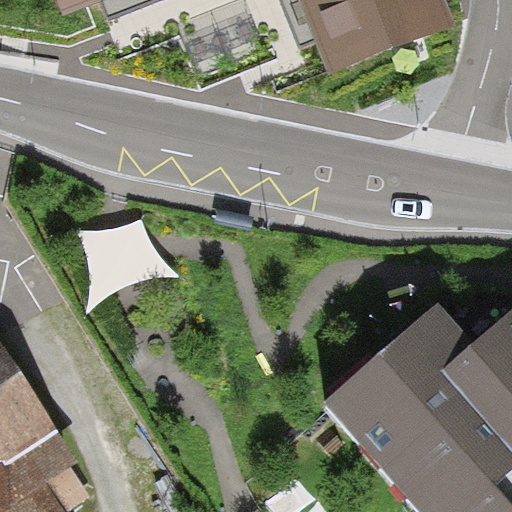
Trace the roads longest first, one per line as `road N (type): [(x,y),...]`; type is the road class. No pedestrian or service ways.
road 1 (tertiary): [(459,192),(0,99)]
road 2 (unknown): [(0,222),(69,338),(147,511)]
road 3 (residential): [(459,192),(490,74),(499,0)]
